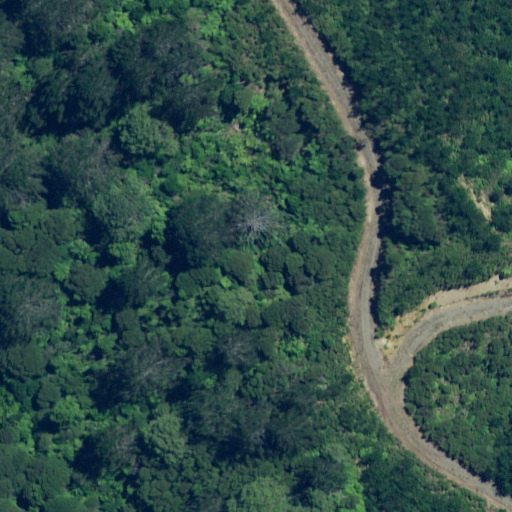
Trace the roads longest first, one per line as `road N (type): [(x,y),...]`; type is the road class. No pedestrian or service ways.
road 1 (track): [(511,463),(396,413),(369,364),(362,176),(273,0)]
road 2 (track): [(511,280),(430,307),(368,346)]
